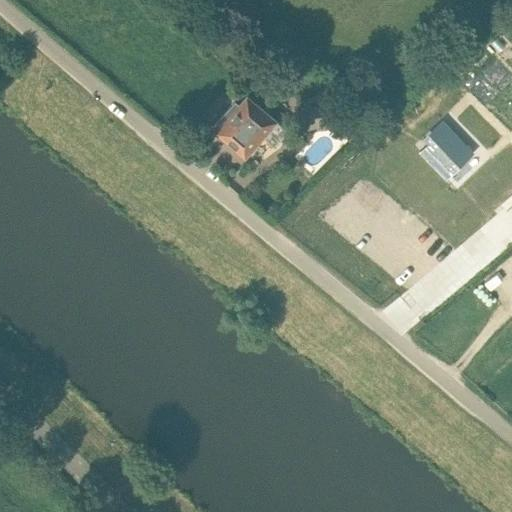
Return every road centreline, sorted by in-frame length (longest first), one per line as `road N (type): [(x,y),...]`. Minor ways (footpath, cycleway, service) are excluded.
road 1 (unclassified): [(511,439),(0,0)]
road 2 (tertiary): [(115,511),(0,397)]
